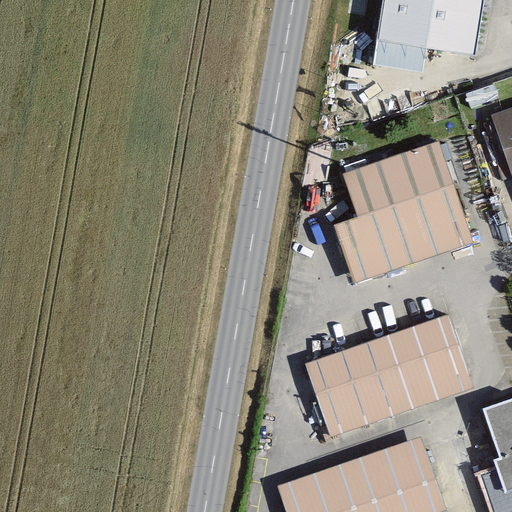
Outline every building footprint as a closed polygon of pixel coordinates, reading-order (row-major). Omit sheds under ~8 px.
[(480,0),(381,0),(371,67),(419,74),(423,49),(471,57),(480,0)] [(511,110),(490,119),(511,178),(511,110)] [(355,220),(331,228),(351,284),(470,244),(436,145),(341,178),(355,220)] [(304,368),(329,438),(468,390),(443,320),(304,368)] [(492,463),(503,493),(511,489),(511,401),(481,411),(498,461),(492,463)] [(275,489),(282,511),(440,511),(417,442),(275,489)]
